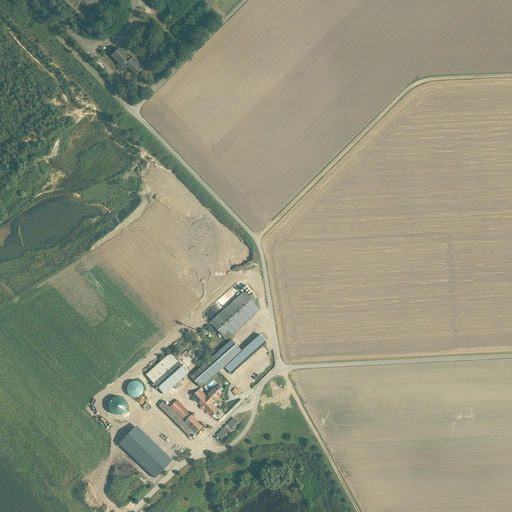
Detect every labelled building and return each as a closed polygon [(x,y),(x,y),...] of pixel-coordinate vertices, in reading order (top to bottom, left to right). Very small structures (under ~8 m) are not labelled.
[(127,57),(119,48),(111,56),(118,63),(117,64),(124,72),(128,67),(136,75),(143,68),(133,57),(131,58),(129,56),(127,57)] [(245,292),(211,322),(226,339),(260,309),(245,292)] [(209,320),(223,308),(216,301),(203,314),(209,320)] [(260,335),(242,351),(224,367),(230,373),(266,341),(260,335)] [(232,340),(191,377),(201,388),(224,367),(242,351),(232,340)] [(170,354),(146,375),(153,383),(178,362),(170,354)] [(178,362),(153,383),(164,395),(188,373),(178,362)] [(142,390),(143,389),(142,387),(142,385),(141,384),(140,383),(139,382),(137,381),(136,381),(134,381),(133,381),(131,382),(130,382),(129,383),(128,384),(127,386),(127,387),(127,389),(127,390),(127,392),(128,393),(129,395),(131,396),(132,396),(134,397),(135,397),(137,396),(138,396),(140,395),(140,394),(142,393),(142,392),(142,390)] [(216,387),(206,396),(205,398),(208,400),(212,404),(222,393),(216,387)] [(206,396),(199,389),(198,391),(205,398),(206,396)] [(205,398),(198,391),(192,397),(202,406),(208,400),(205,398)] [(127,398),(111,398),(111,414),(127,414),(127,398)] [(191,415),(176,400),(169,407),(169,408),(184,422),(191,415)] [(212,404),(208,400),(202,406),(201,407),(201,409),(202,410),(204,410),(204,409),(212,416),(215,414),(217,416),(219,416),(221,415),(220,412),(218,410),(219,410),(212,404)] [(184,422),(169,408),(169,407),(163,401),(159,406),(192,438),(196,433),(184,422)] [(203,426),(191,415),(184,422),(196,433),(203,426)] [(241,424),(234,417),(227,424),(228,424),(234,430),(234,431),(241,424)] [(228,424),(223,429),(229,434),(234,430),(228,424)] [(223,429),(222,428),(217,434),(224,441),(230,435),(229,434),(223,429)]
